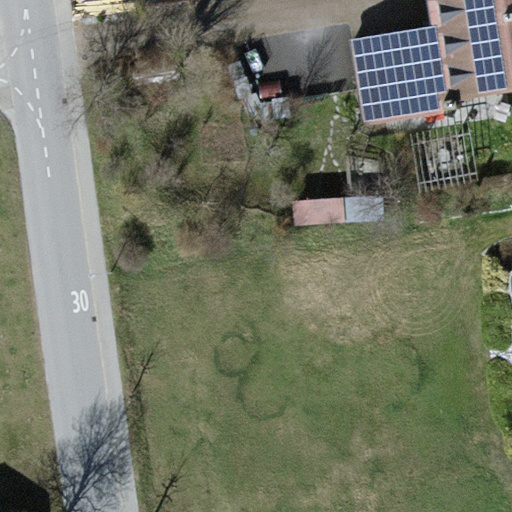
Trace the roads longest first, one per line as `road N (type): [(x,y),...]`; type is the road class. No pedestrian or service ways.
road 1 (residential): [(96,511),(34,77)]
road 2 (residential): [(402,7),(34,77)]
